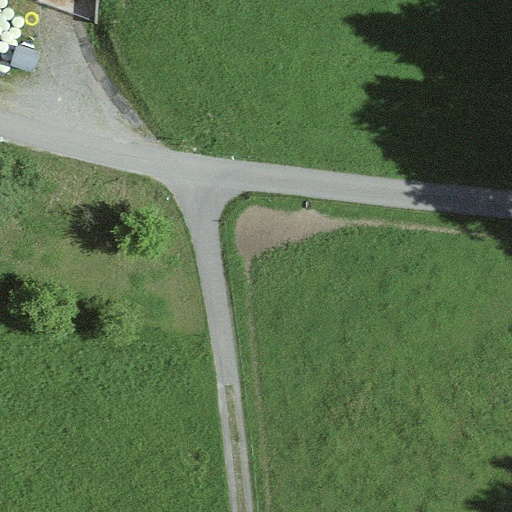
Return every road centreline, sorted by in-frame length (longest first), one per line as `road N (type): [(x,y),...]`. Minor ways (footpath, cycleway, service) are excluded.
road 1 (residential): [(0,125),(191,171),(511,204)]
road 2 (track): [(191,171),(225,335),(241,511)]
